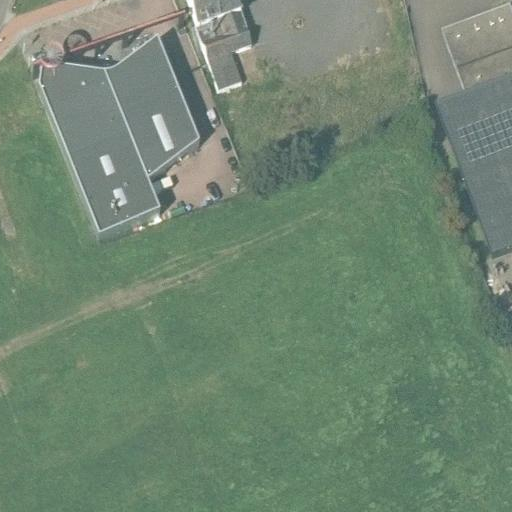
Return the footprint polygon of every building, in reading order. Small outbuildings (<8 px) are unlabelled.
[(251,50),(234,2),(233,0),(183,0),(190,18),(217,95),(241,86),(230,57),(251,50)] [(493,260),(511,252),(511,14),(510,9),(442,34),(466,98),(436,110),(443,128),(493,260)] [(132,50),(182,34),(175,12),(125,28),(132,50)] [(147,189),(182,163),(198,150),(156,46),(115,77),(113,78),(111,79),(109,80),(106,80),(103,80),(147,189)] [(98,243),(159,218),(147,189),(103,80),(99,80),(41,72),(37,95),(98,243)]
